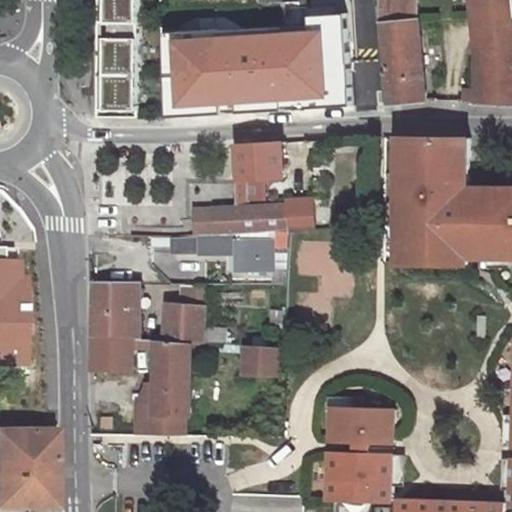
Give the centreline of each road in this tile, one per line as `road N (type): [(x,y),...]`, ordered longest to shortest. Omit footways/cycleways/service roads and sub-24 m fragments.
road 1 (unclassified): [(511,124),(131,135),(43,123)]
road 2 (unknown): [(75,479),(219,480),(283,463),(304,438),(313,387),(352,361),(389,367),(437,405)]
road 3 (secondary): [(77,511),(63,224),(56,198),(26,155)]
road 4 (unknown): [(437,405),(462,400),(480,409),(490,428),(488,451),(468,467),(433,463),(422,444),(426,419)]
